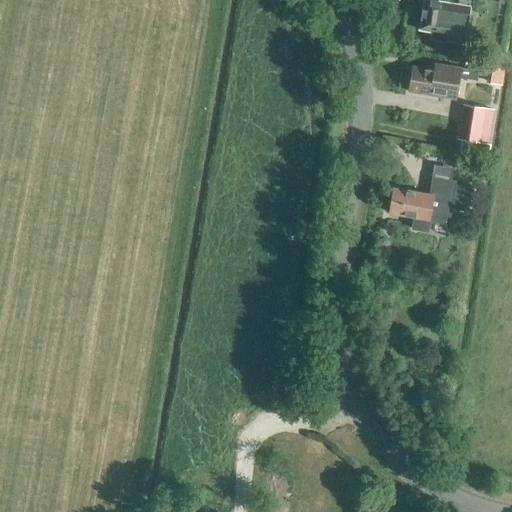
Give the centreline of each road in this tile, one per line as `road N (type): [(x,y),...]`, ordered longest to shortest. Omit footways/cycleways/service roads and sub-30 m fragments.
road 1 (tertiary): [(485,511),(433,491),(398,465),(354,408),(334,325),(360,83),(335,0)]
road 2 (track): [(354,408),(326,423),(263,425),(248,440),(239,511)]
